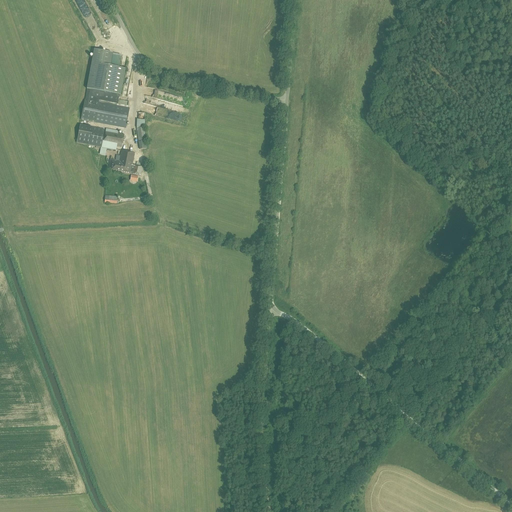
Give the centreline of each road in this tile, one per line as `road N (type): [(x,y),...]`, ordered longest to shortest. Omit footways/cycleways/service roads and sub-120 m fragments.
road 1 (tertiary): [(511,504),(330,348),(271,308),(286,101)]
road 2 (unclassified): [(108,0),(140,57),(166,78),(286,101)]
road 3 (track): [(270,511),(262,410),(271,308)]
